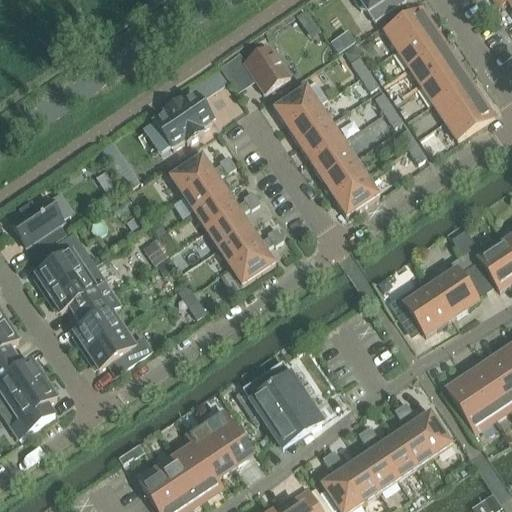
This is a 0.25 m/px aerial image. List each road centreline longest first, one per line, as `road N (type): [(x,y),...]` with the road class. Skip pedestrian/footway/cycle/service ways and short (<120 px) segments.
road 1 (residential): [(511,310),(218,511)]
road 2 (residential): [(337,250),(97,415)]
road 3 (residential): [(0,145),(121,58),(183,30),(214,0)]
road 4 (residential): [(511,130),(337,250)]
road 5 (residential): [(97,415),(0,266)]
road 6 (residential): [(337,250),(247,120)]
road 7 (residential): [(511,108),(439,0)]
